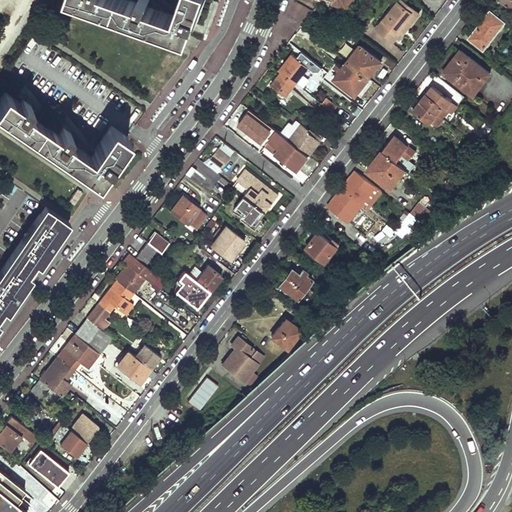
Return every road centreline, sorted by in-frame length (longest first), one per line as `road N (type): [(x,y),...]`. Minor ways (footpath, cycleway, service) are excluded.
road 1 (residential): [(261,0),(223,76),(0,363)]
road 2 (motorway): [(210,511),(422,309),(511,248)]
road 3 (residential): [(311,200),(68,511)]
road 4 (motorway): [(249,511),(365,409),(404,397),(445,410),(468,444),(471,482),(456,511)]
road 5 (motorway): [(511,214),(408,282),(281,395)]
road 6 (residential): [(466,0),(311,200)]
road 7 (motorway): [(281,395),(222,433),(132,511)]
road 8 (motorway): [(281,395),(167,511)]
road 9 (residential): [(211,120),(311,200)]
